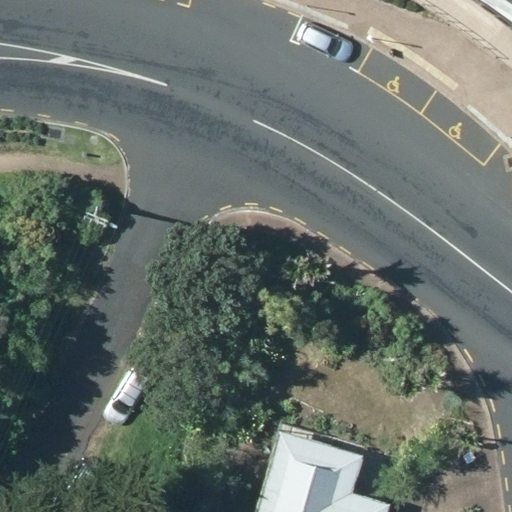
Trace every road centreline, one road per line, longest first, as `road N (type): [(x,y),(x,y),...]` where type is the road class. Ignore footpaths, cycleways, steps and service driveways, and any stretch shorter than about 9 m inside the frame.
road 1 (residential): [(21,511),(205,101)]
road 2 (secondary): [(511,282),(376,188),(205,101)]
road 3 (secondary): [(205,101),(39,54),(0,53)]
